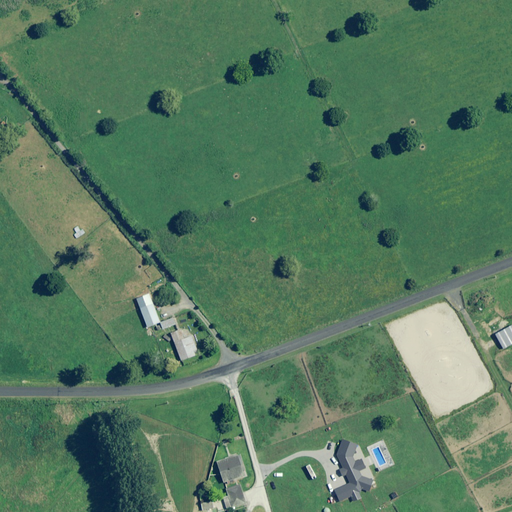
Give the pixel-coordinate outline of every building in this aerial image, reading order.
[(160,323),(149,294),(137,299),(148,327),(160,323)] [(505,327),(497,310),(482,317),(490,335),(495,333),(500,343),(509,339),(504,328),(505,327)] [(176,324),(174,318),(161,323),(163,329),(176,324)] [(183,338),(180,330),(171,334),(181,361),(195,356),(194,351),(197,350),(191,335),(183,338)] [(245,477),(238,455),(217,462),(224,483),(245,477)] [(246,504),(240,485),(226,489),(229,497),(223,498),(226,509),(246,504)] [(214,508),(213,501),(201,503),(202,510),(214,508)]
